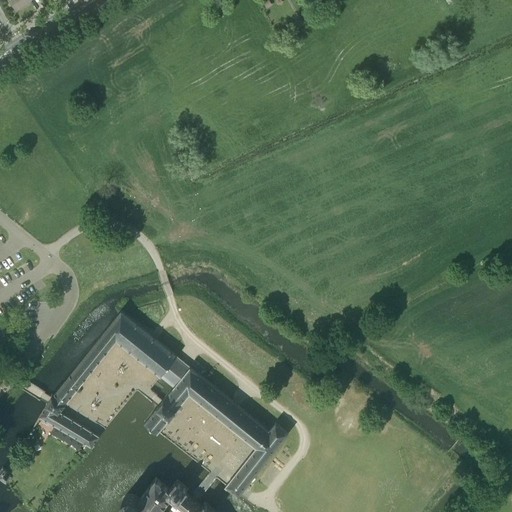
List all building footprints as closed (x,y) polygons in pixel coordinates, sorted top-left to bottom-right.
[(29,0),(10,0),(15,8),(29,0)] [(163,400),(158,406),(157,408),(145,421),(158,432),(171,416),(175,410),(176,410),(190,393),(256,446),(231,478),(229,481),(225,485),(238,495),(241,492),(243,490),(244,489),(288,432),(276,422),(269,429),(122,310),(109,327),(55,396),(52,395),(51,396),(65,404),(117,339),(166,380),(173,386),(163,400)] [(99,436),(59,411),(60,410),(65,404),(51,396),(47,402),(46,404),(48,406),(40,416),(92,446),(99,436)] [(233,467),(239,457),(233,453),(226,463),(233,467)] [(8,470),(3,467),(0,471),(0,477),(5,481),(9,475),(10,475),(11,474),(11,473),(11,472),(11,471),(10,470),(9,470),(8,470)] [(171,496),(184,507),(191,498),(188,496),(181,490),(183,487),(173,479),(164,490),(151,480),(141,492),(136,488),(135,487),(134,487),(133,487),(130,487),(129,488),(127,488),(126,489),(125,489),(124,490),(124,491),(122,492),(122,493),(121,494),(121,495),(120,496),(120,497),(119,498),(119,500),(119,502),(119,504),(120,505),(121,508),(121,509),(122,510),(123,511),(143,511),(145,511),(146,511),(214,511),(206,506),(204,509),(198,504),(195,501),(195,502),(188,510),(190,511),(162,511),(160,510),(171,496)]
